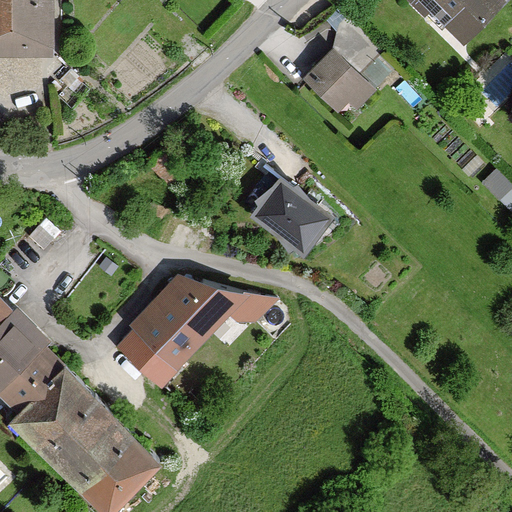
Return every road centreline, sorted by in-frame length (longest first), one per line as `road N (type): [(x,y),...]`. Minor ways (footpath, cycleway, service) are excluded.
road 1 (tertiary): [(50,168),(98,154),(173,105),(287,0)]
road 2 (residential): [(50,168),(96,219),(143,249),(303,292)]
road 3 (track): [(303,292),(358,326),(511,480)]
